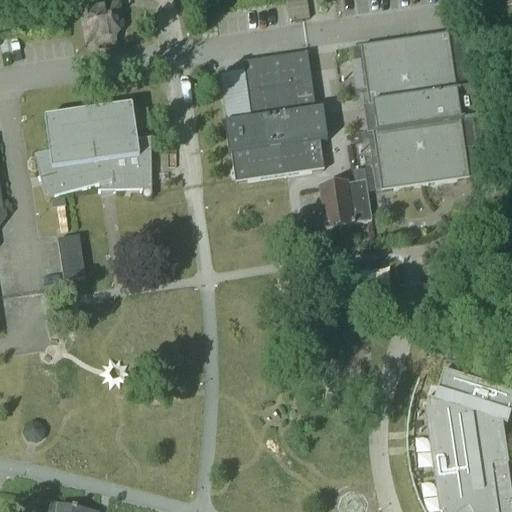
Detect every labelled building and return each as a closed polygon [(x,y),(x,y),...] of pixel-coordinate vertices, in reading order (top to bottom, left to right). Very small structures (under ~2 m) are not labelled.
[(84,19),(86,33),(86,36),(97,45),(95,48),(95,55),(116,52),(115,46),(111,41),(121,32),(119,18),(107,10),(93,12),(89,18),(84,19)] [(495,65),(511,61),(511,32),(489,38),(495,65)] [(372,136),(381,195),(469,182),(461,125),(478,123),(473,92),(456,95),(448,38),(360,50),(369,110),(373,109),(377,135),(372,136)] [(231,158),(235,187),(324,174),(320,146),(327,144),(327,142),(318,143),(314,117),(323,116),(323,113),(315,115),(307,58),(242,67),(250,124),(224,128),(228,159),(231,158)] [(47,125),(46,124),(45,124),(49,156),(34,160),(46,204),(54,202),(111,187),(113,197),(142,196),(142,201),(143,202),(144,203),(145,203),(147,204),(148,204),(149,203),(150,203),(151,202),(151,201),(151,200),(150,144),(136,144),(132,112),(131,112),(131,114),(47,125)] [(320,191),(326,232),(371,225),(365,185),(320,191)] [(79,241),(57,244),(64,286),(85,283),(79,241)] [(511,511),(511,499),(507,468),(509,467),(508,466),(506,466),(500,425),(507,428),(511,413),(511,397),(443,375),(434,403),(429,401),(428,400),(427,400),(443,511),(511,511)]
